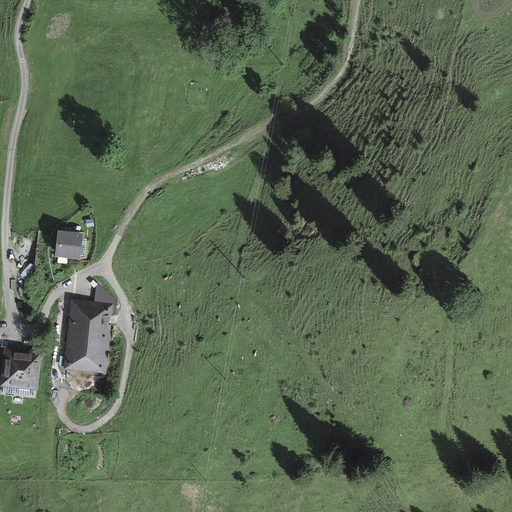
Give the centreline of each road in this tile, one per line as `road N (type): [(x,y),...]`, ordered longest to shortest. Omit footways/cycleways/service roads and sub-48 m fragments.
road 1 (track): [(80,276),(103,265),(154,186),(333,86),(350,58),(359,0)]
road 2 (track): [(65,286),(59,403),(76,426),(97,424),(122,389),(131,329),(103,265)]
